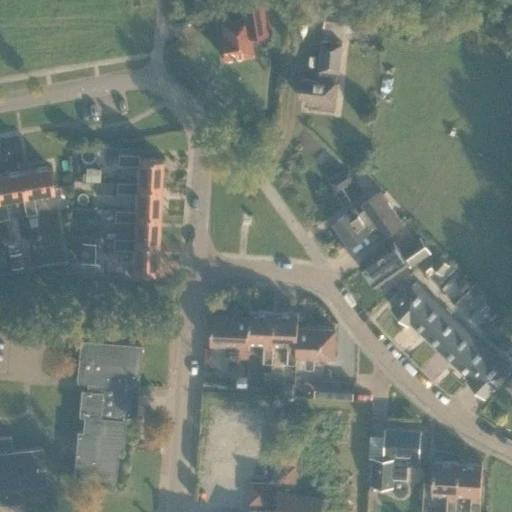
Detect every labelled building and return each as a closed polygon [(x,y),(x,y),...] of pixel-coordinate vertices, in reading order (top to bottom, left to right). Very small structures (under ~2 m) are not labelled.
[(266,29),(262,9),(260,0),(238,0),(242,17),(221,20),(224,33),(220,34),(224,57),(254,52),(250,31),(266,29)] [(326,11),(324,26),(353,29),(355,14),(326,11)] [(372,26),(394,28),(395,16),(373,14),(372,26)] [(336,108),(339,81),(338,81),(339,70),(341,70),(343,40),(322,38),(318,79),(302,77),(301,96),(310,96),(309,103),(322,104),(321,106),(336,108)] [(136,163),(136,181),(135,184),(160,185),(161,156),(137,155),(137,153),(117,152),(116,162),(136,163)] [(24,193),(20,194),(23,214),(34,212),(31,192),(51,188),(47,165),(19,170),(24,193)] [(337,189),(357,175),(350,165),(330,179),(337,189)] [(100,179),(100,166),(85,166),(85,178),(100,179)] [(19,170),(0,173),(0,217),(6,217),(2,197),(20,194),(24,193),(19,170)] [(135,191),(135,209),(134,212),(159,213),(160,185),(135,184),(136,181),(116,180),(116,191),(135,191)] [(385,232),(403,219),(381,187),(362,200),(366,205),(360,209),(356,204),(335,219),(350,241),(378,221),(385,232)] [(134,219),(133,236),(133,240),(158,241),(159,213),(134,212),(135,209),(114,208),(114,219),(134,219)] [(400,268),(410,262),(411,263),(431,249),(421,235),(402,247),(398,241),(388,247),(386,243),(363,258),(378,281),(399,266),(400,268)] [(156,270),(158,241),(133,240),(133,236),(114,236),(113,247),(133,248),(132,268),(156,270)] [(94,261),(94,241),(81,241),(81,261),(94,261)] [(22,265),(20,251),(8,253),(11,267),(22,265)] [(450,263),(440,253),(431,263),(441,272),(450,263)] [(0,270),(8,268),(7,260),(0,261),(0,270)] [(466,290),(473,283),(463,275),(457,282),(466,290)] [(412,318),(433,295),(416,279),(392,304),(410,321),(413,319),(412,318)] [(471,300),(479,292),(478,292),(479,291),(473,285),(463,295),(470,301),(471,300)] [(412,318),(413,319),(427,332),(449,309),(433,295),(412,318)] [(497,311),(487,300),(480,308),(490,318),(497,311)] [(251,307),(250,316),(251,316),(250,339),(265,339),(264,361),(273,361),(274,340),(275,308),(251,307)] [(300,309),(275,308),(274,340),(289,341),(289,362),(297,362),(298,354),(297,354),(298,325),(299,325),(300,309)] [(442,346),(464,323),(449,309),(427,332),(442,346)] [(510,320),(502,312),(492,321),(500,330),(510,320)] [(251,316),(250,316),(212,315),(211,342),(231,343),(231,355),(250,356),(250,339),(251,316)] [(479,337),(464,323),(442,346),(457,360),(479,337)] [(298,354),(297,362),(297,366),(315,367),(315,354),(336,355),(337,326),(299,325),(298,325),(297,354),(298,354)] [(479,337),(457,360),(471,374),(469,376),(470,377),(472,374),(472,375),(494,352),(479,337)] [(75,379),(90,380),(131,385),(137,385),(140,343),(78,338),(75,379)] [(511,368),(494,352),(472,375),(472,374),(470,377),(487,393),(511,368)] [(248,375),(238,374),(237,384),(248,385),(248,375)] [(353,397),(354,380),(335,379),(334,396),(353,397)] [(129,415),(131,385),(90,380),(90,389),(80,388),(78,411),(124,414),(129,415)] [(124,414),(78,411),(78,413),(82,414),(82,430),(76,430),(73,475),(114,478),(116,447),(122,447),(124,414)] [(386,426),(385,455),(373,454),(371,483),(395,484),(395,475),(409,476),(409,463),(419,463),(420,454),(421,428),(386,426)] [(0,496),(23,494),(22,484),(47,482),(42,444),(13,448),(11,433),(0,433),(0,496)] [(275,438),(275,480),(297,481),(297,439),(275,438)] [(436,457),(434,488),(450,489),(449,498),(448,511),(447,510),(448,511),(454,511),(457,511),(458,499),(459,490),(458,490),(461,459),(436,457)] [(481,511),(486,461),(461,459),(458,490),(459,490),(473,491),(471,511),(481,511)] [(271,502),(271,480),(249,480),(249,502),(271,502)] [(321,511),(325,496),(279,485),(277,511),(321,511)]
